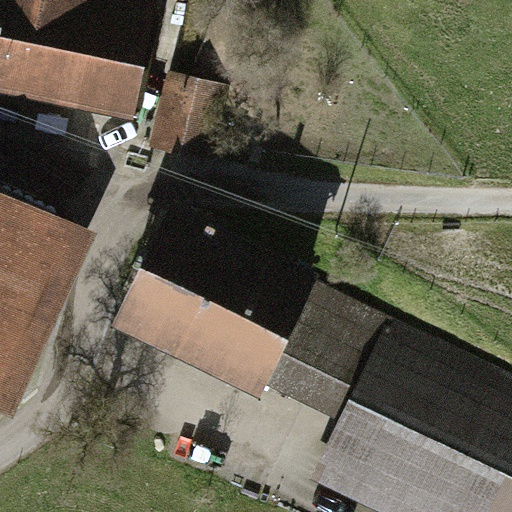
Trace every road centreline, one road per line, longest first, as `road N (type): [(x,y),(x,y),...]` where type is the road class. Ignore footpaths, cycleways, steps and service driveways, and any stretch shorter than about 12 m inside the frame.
road 1 (residential): [(511,204),(429,203),(99,166)]
road 2 (residential): [(99,166),(24,437),(0,452)]
